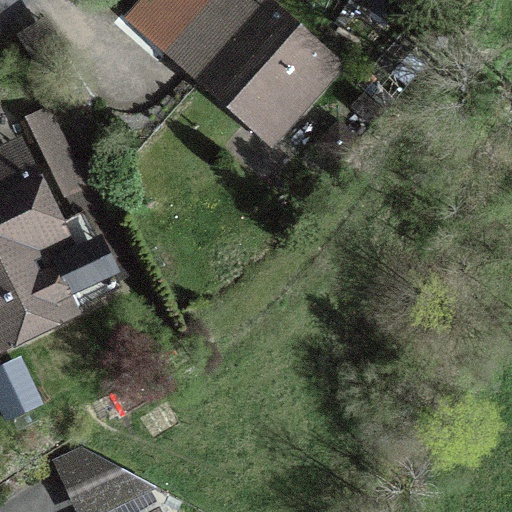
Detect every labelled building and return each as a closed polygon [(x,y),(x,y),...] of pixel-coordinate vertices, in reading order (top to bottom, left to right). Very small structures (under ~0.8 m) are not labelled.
[(272,136),(336,65),(262,0),(146,0),(128,20),(168,55),(182,38),(222,73),(213,84),(272,136)] [(31,121),(70,193),(86,185),(49,111),(31,121)] [(83,214),(57,227),(28,168),(0,181),(0,344),(118,286),(83,214)] [(24,369),(0,379),(0,403),(6,418),(40,403),(24,369)] [(91,457),(63,470),(73,492),(77,490),(87,511),(91,511),(147,486),(91,457)]
